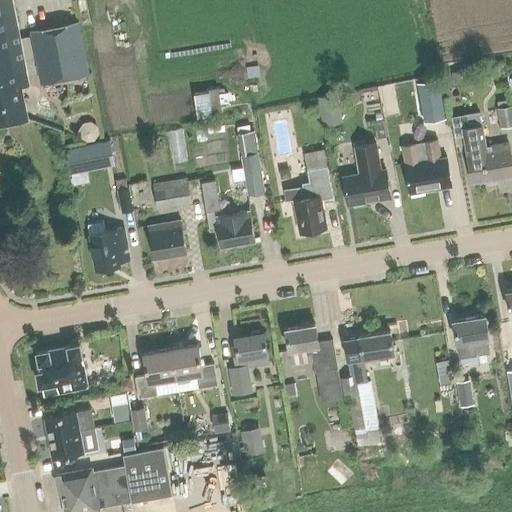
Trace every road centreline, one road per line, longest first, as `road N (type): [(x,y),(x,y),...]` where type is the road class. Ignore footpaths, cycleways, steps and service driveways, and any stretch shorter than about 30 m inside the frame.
road 1 (tertiary): [(0,326),(511,239)]
road 2 (tertiary): [(28,511),(0,369)]
